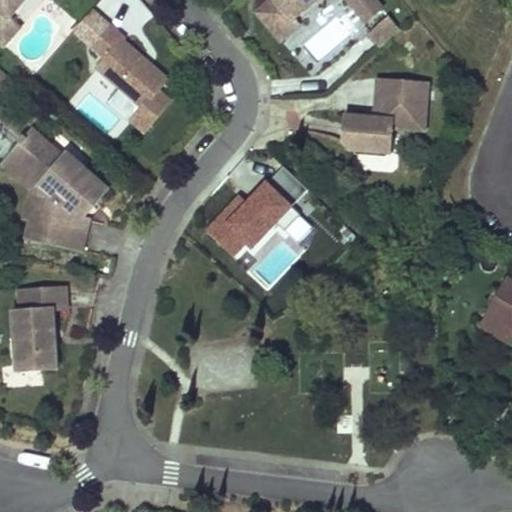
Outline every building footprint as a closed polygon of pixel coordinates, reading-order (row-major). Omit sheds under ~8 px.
[(0,22),(0,43),(7,50),(49,0),(26,0),(4,26),(0,22)] [(0,0),(0,22),(4,26),(26,0),(0,0)] [(276,0),(277,0),(259,17),(273,31),(285,43),(303,26),(298,20),(319,0),(276,0)] [(385,6),(378,0),(349,0),(369,21),(385,6)] [(391,13),(371,31),(384,45),(404,26),(391,13)] [(167,80),(122,41),(123,39),(111,28),(93,48),(105,59),(97,69),(142,109),(131,121),(145,133),(169,105),(156,93),(167,80)] [(0,97),(14,82),(0,70),(0,69),(0,97)] [(375,118),(353,117),(352,131),(352,141),(360,149),(399,151),(400,127),(432,129),(434,82),(384,80),(382,111),(375,118)] [(301,125),(294,99),(282,102),(289,128),(301,125)] [(86,203),(91,207),(107,190),(66,154),(63,158),(32,131),(25,138),(22,135),(17,141),(20,144),(13,152),(41,176),(29,221),(25,237),(80,251),(88,218),(83,217),(79,216),(80,211),(86,203)] [(41,176),(13,152),(1,165),(29,190),(22,220),(29,221),(41,176)] [(269,178),(294,202),(307,188),(282,164),(269,178)] [(237,194),(203,227),(235,260),(292,203),(264,176),(242,199),(237,194)] [(83,217),(91,207),(86,203),(80,211),(79,216),(83,217)] [(511,284),(491,320),(507,328),(501,337),(511,343),(511,284)] [(43,370),(58,369),(57,356),(56,343),(52,343),(51,333),(55,333),(54,310),(67,309),(66,288),(19,291),(20,311),(13,312),(15,338),(17,372),(43,370)] [(507,328),(491,320),(486,329),(501,337),(507,328)] [(17,372),(15,338),(9,338),(11,365),(2,365),(3,387),(44,384),(43,370),(17,372)] [(197,345),(197,367),(240,367),(240,385),(250,385),(250,345),(197,345)]
